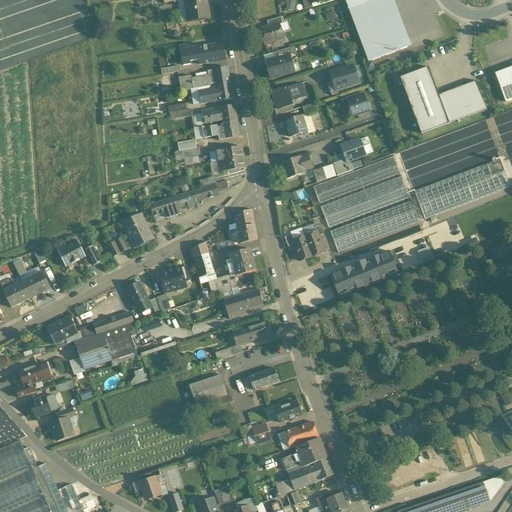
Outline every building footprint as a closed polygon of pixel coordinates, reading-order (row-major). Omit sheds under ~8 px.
[(206,0),(184,0),(188,22),(210,19),(206,0)] [(310,0),(311,0),(303,2),(305,9),(331,2),(330,0),(310,0)] [(389,0),(349,0),(360,30),(357,31),(361,44),(365,42),(372,61),(407,48),(389,0)] [(80,11),(67,16),(70,27),(64,29),(70,45),(89,38),(80,11)] [(280,18),(267,22),(269,28),(279,24),(279,25),(282,24),(280,18)] [(269,28),(260,30),(264,45),(284,39),(279,25),(279,24),(269,28)] [(0,69),(48,54),(45,45),(49,41),(44,25),(20,33),(17,35),(20,38),(0,44),(0,69)] [(223,43),(196,48),(199,63),(199,65),(226,60),(223,43)] [(190,64),(199,63),(196,48),(191,49),(190,44),(180,45),(181,53),(188,52),(190,64)] [(290,48),(273,53),(275,59),(289,55),(289,56),(292,55),(290,48)] [(188,52),(181,53),(183,65),(190,64),(188,52)] [(275,59),(271,61),(272,62),(266,64),(270,79),(290,73),(288,66),(292,65),(289,56),(289,55),(275,59)] [(179,66),(161,69),(162,75),(180,72),(179,66)] [(331,74),(336,91),(358,84),(353,67),(331,74)] [(448,123),(439,95),(427,67),(400,78),(421,134),(448,123)] [(511,67),(495,74),(505,102),(511,99),(511,67)] [(208,76),(191,79),(193,89),(210,86),(210,84),(216,83),(216,86),(230,83),(227,68),(208,71),(208,76)] [(193,89),(191,79),(191,75),(179,78),(181,92),(193,89)] [(476,82),(439,95),(448,123),(487,109),(476,82)] [(217,88),(198,91),(201,104),(233,99),(230,83),(216,86),(217,88)] [(301,98),(297,85),(286,89),(286,88),(274,92),(272,95),(277,110),(292,105),(291,101),(301,98)] [(363,94),(346,100),(349,107),(347,109),(349,116),(352,117),(369,111),(363,94)] [(177,112),(187,111),(186,104),(168,107),(169,114),(177,112)] [(305,116),(310,114),(317,112),(315,104),(302,108),(305,116)] [(209,113),(201,114),(204,128),(237,122),(234,106),(209,110),(209,113)] [(177,112),(178,119),(192,117),(192,116),(191,110),(187,111),(177,112)] [(177,112),(169,114),(170,121),(178,119),(177,112)] [(201,114),(192,116),(192,117),(194,129),(202,128),(204,128),(201,114)] [(305,116),(302,117),(307,132),(308,135),(315,132),(310,114),(305,116)] [(301,116),(286,121),(288,129),(287,129),(290,138),(307,132),(302,117),(301,116)] [(511,117),(496,123),(504,144),(511,141),(511,117)] [(204,128),(202,128),(204,139),(218,137),(219,141),(239,137),(237,122),(204,128)] [(360,140),(341,147),(346,159),(347,162),(350,161),(365,155),(360,140)] [(142,143),(134,144),(135,151),(143,150),(142,143)] [(241,147),(216,151),(218,162),(243,158),(241,147)] [(197,148),(182,151),(183,160),(198,158),(197,148)] [(308,154),(281,163),(287,180),(305,174),(304,172),(313,169),(308,154)] [(395,157),(313,187),(319,204),(401,173),(395,157)] [(243,158),(218,162),(220,173),(245,169),(243,158)] [(346,159),(333,164),(337,176),(353,170),(350,161),(347,162),(346,159)] [(500,159),(488,164),(493,176),(504,172),(500,159)] [(488,164),(414,192),(425,221),(510,188),(504,172),(493,176),(488,164)] [(331,165),(322,168),(326,180),(335,177),(331,165)] [(322,168),(313,171),(316,183),(326,180),(322,168)] [(402,176),(320,207),(328,229),(410,198),(402,176)] [(213,177),(200,181),(203,188),(216,184),(213,177)] [(226,181),(216,184),(218,193),(229,190),(226,181)] [(203,188),(174,197),(174,198),(173,199),(176,210),(219,196),(218,193),(216,184),(203,188)] [(173,199),(150,206),(153,217),(166,213),(176,210),(173,199)] [(412,201),(330,232),(338,253),(420,223),(412,201)] [(176,210),(166,213),(167,219),(178,215),(176,210)] [(252,210),(244,212),(240,216),(241,220),(235,221),(237,229),(255,226),(252,210)] [(141,214),(122,224),(134,249),(154,239),(141,214)] [(314,227),(316,232),(317,232),(320,239),(325,237),(321,225),(314,227)] [(255,226),(237,229),(240,245),(257,240),(255,226)] [(302,228),(301,229),(290,233),(291,235),(291,236),(293,241),(292,241),(295,249),(300,262),(312,257),(305,237),(305,236),(302,228)] [(320,239),(317,232),(316,232),(305,236),(305,237),(312,257),(324,252),(320,239)] [(291,236),(285,238),(289,251),(295,249),(292,241),(293,241),(291,236)] [(325,237),(320,239),(324,252),(330,250),(325,237)] [(122,238),(107,245),(113,257),(128,250),(122,238)] [(77,241),(57,251),(65,267),(86,257),(77,241)] [(511,242),(499,248),(500,248),(490,252),(495,264),(511,257),(511,242)] [(206,243),(191,250),(193,259),(209,254),(206,243)] [(100,262),(92,246),(85,250),(93,266),(100,262)] [(47,260),(41,249),(34,253),(39,264),(47,260)] [(332,270),(341,296),(405,275),(396,249),(332,270)] [(209,254),(193,259),(199,278),(215,273),(209,254)] [(250,256),(232,261),(233,262),(227,264),(230,276),(236,274),(237,276),(255,271),(250,256)] [(14,262),(20,276),(28,273),(22,259),(14,262)] [(184,267),(178,268),(177,270),(173,271),(168,272),(168,273),(160,275),(162,282),(161,282),(160,286),(161,289),(164,292),(165,291),(165,293),(186,287),(184,282),(188,281),(189,279),(186,267),(184,267)] [(0,282),(1,283),(12,277),(9,272),(0,277),(0,282)] [(42,273),(22,282),(30,298),(50,289),(42,273)] [(228,276),(222,278),(226,291),(232,289),(228,276)] [(222,278),(213,280),(216,291),(217,294),(221,293),(226,291),(222,278)] [(22,282),(12,287),(10,283),(3,287),(5,291),(3,292),(11,308),(30,298),(22,282)] [(140,283),(126,289),(134,306),(148,300),(140,283)] [(226,291),(221,293),(223,301),(235,297),(232,289),(226,291)] [(242,303),(226,308),(229,320),(246,315),(245,310),(263,305),(259,290),(240,295),(242,303)] [(166,295),(157,298),(162,313),(171,310),(166,295)] [(235,297),(223,301),(226,308),(242,303),(240,295),(235,297)] [(148,300),(134,306),(139,315),(153,308),(148,300)] [(130,312),(105,321),(109,331),(127,325),(130,324),(134,323),(130,312)] [(70,318),(47,329),(55,344),(77,333),(70,318)] [(105,321),(93,325),(97,335),(109,331),(105,321)] [(268,321),(247,327),(252,341),(272,335),(268,321)] [(84,340),(74,343),(84,370),(136,352),(129,333),(127,325),(109,331),(97,335),(91,337),(84,340)] [(93,325),(88,327),(91,337),(97,335),(93,325)] [(88,327),(80,329),(84,340),(91,337),(88,327)] [(247,327),(233,331),(237,345),(240,345),(252,341),(247,327)] [(237,345),(229,348),(231,356),(243,353),(240,345),(237,345)] [(229,348),(215,352),(218,361),(231,356),(229,348)] [(218,361),(215,352),(208,355),(211,363),(218,361)] [(46,362),(19,372),(24,387),(33,384),(51,377),(46,362)] [(133,372),(135,383),(147,380),(145,369),(133,372)] [(274,369),(249,377),(253,390),(254,391),(279,382),(274,369)] [(220,376),(189,386),(196,406),(217,399),(227,396),(227,395),(220,376)] [(249,377),(243,380),(247,392),(253,390),(249,377)] [(70,381),(60,385),(62,390),(72,387),(70,381)] [(24,387),(16,390),(19,398),(36,392),(33,384),(24,387)] [(511,392),(503,396),(507,406),(511,403),(511,392)] [(230,393),(227,395),(227,396),(217,399),(219,407),(233,403),(230,393)] [(45,397),(30,402),(35,417),(50,412),(50,409),(58,406),(54,396),(46,399),(45,397)] [(297,402),(275,410),(276,414),(280,423),(291,419),(292,421),(298,419),(297,417),(302,415),(297,402)] [(73,408),(56,414),(58,421),(68,418),(68,419),(76,416),(73,408)] [(276,414),(271,416),(275,425),(280,423),(276,414)] [(58,421),(51,424),(56,441),(73,435),(68,419),(68,418),(58,421)] [(313,422),(288,431),(280,434),(279,436),(281,439),(280,441),(281,444),(283,445),(285,450),(284,450),(285,451),(290,449),(319,439),(313,422)] [(243,439),(255,435),(253,429),(251,424),(239,428),(243,439)] [(265,425),(253,429),(255,435),(267,431),(265,425)] [(267,431),(255,435),(258,445),(271,440),(267,431)] [(319,439),(296,448),(298,454),(303,468),(314,464),(327,459),(319,439)] [(20,441),(0,450),(0,477),(30,465),(24,450),(20,441)] [(67,511),(58,491),(46,464),(38,467),(29,448),(24,450),(30,465),(32,468),(43,493),(44,496),(51,511),(67,511)] [(298,454),(282,460),(288,474),(303,468),(298,454)] [(327,459),(314,464),(320,481),(333,475),(327,459)] [(303,468),(288,474),(290,479),(294,491),(320,481),(314,464),(303,468)] [(32,468),(0,482),(0,511),(43,493),(32,468)] [(159,469),(150,472),(152,478),(155,477),(156,478),(161,476),(159,469)] [(505,475),(483,482),(490,501),(507,480),(505,475)] [(152,478),(140,483),(146,499),(152,496),(153,499),(162,495),(156,478),(155,477),(152,478)] [(280,496),(294,491),(290,479),(275,484),(280,496)] [(483,482),(417,505),(419,511),(457,511),(490,501),(483,482)] [(83,511),(72,485),(58,491),(67,511),(83,511)] [(227,487),(214,492),(219,506),(233,501),(227,487)] [(180,492),(169,496),(174,511),(177,511),(186,509),(180,492)] [(219,511),(212,492),(194,498),(199,511),(219,511)] [(297,492),(291,494),(295,505),(302,503),(297,492)] [(341,494),(327,499),(332,510),(332,511),(336,511),(347,508),(341,494)] [(326,495),(315,499),(319,507),(320,511),(326,511),(332,510),(327,499),(326,495)] [(51,511),(44,496),(9,511),(51,511)] [(252,498),(247,500),(249,505),(251,511),(256,511),(258,511),(256,507),(256,506),(252,498)] [(238,504),(239,509),(249,505),(247,500),(238,504)] [(280,502),(271,505),(273,511),(283,511),(283,508),(280,502)]
